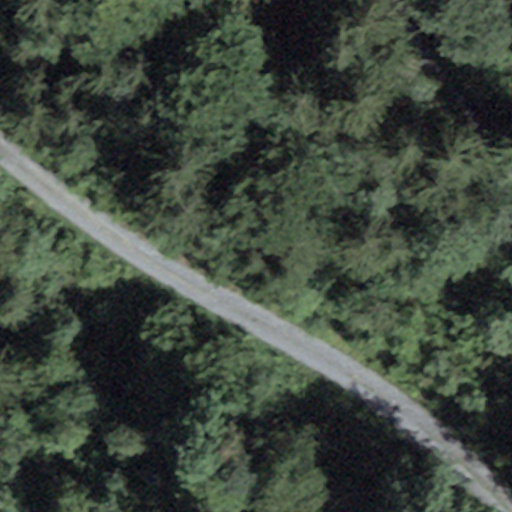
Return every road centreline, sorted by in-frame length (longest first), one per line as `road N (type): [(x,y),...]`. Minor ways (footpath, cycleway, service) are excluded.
road 1 (unclassified): [(0,148),(107,233),(415,420),(511,511)]
road 2 (track): [(396,0),(511,152)]
